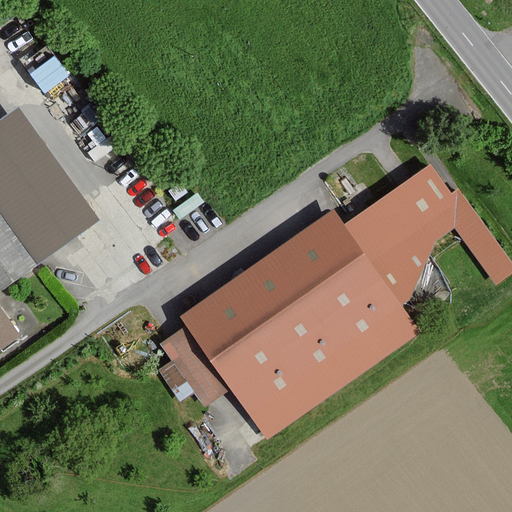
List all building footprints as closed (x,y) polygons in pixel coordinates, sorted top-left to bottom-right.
[(57,53),(33,69),(46,87),(70,71),(57,53)] [(99,220),(20,108),(0,122),(0,213),(36,264),(99,220)] [(382,278),(402,306),(434,242),(457,226),(496,282),(511,271),(511,266),(459,190),(452,195),(432,167),(346,227),(382,278)] [(402,306),(382,278),(346,227),(335,212),(184,317),(191,326),(167,343),(208,400),(233,383),(268,434),(418,329),(402,306)] [(0,289),(36,264),(0,213),(0,289)] [(0,346),(17,335),(0,310),(0,346)]
